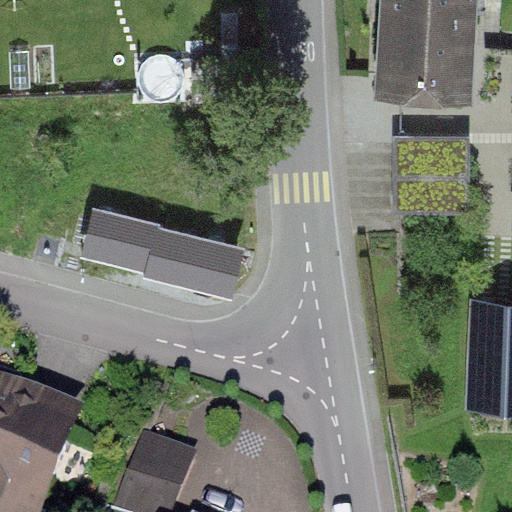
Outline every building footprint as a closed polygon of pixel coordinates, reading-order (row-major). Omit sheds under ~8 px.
[(477,0),(383,0),(375,105),(468,112),(477,0)] [(470,143),(396,141),(393,218),(468,220),(470,143)] [(250,242),(91,206),(79,257),(239,293),(250,242)] [(511,410),(511,303),(474,303),(472,410),(511,410)] [(51,511),(91,414),(0,378),(0,511),(51,511)] [(122,511),(163,511),(188,450),(140,432),(111,507),(122,511)]
